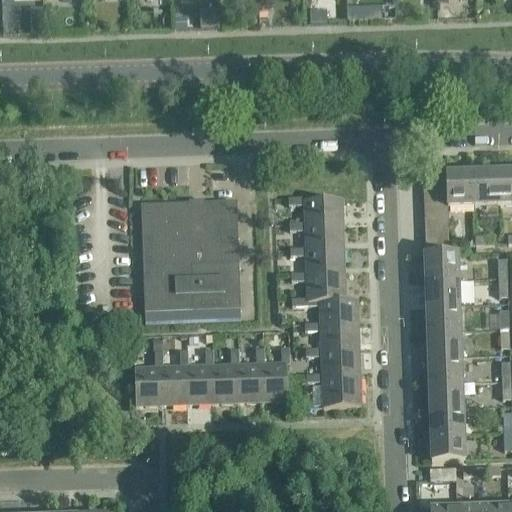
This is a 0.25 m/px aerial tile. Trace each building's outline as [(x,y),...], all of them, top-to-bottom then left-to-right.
[(326,13),(309,13),(309,25),(326,25),(326,13)] [(511,176),(499,177),(500,210),(511,209),(511,176)] [(499,177),(472,178),(474,211),(500,210),(499,177)] [(448,184),(448,199),(449,212),(474,211),(472,178),(447,179),(448,183),(448,184)] [(448,199),(448,184),(448,183),(423,184),(424,200),(448,199)] [(449,214),(449,212),(448,199),(424,200),(424,215),(449,214)] [(305,209),(305,227),(305,231),(343,229),(343,203),(305,205),(305,201),(288,202),(288,210),(305,209)] [(193,315),(240,313),(238,267),(237,205),(206,206),(206,210),(190,211),(190,207),(141,208),(142,240),(153,239),(154,284),(143,284),(144,316),(193,315)] [(449,229),(449,214),(424,215),(425,230),(449,229)] [(306,235),(306,252),(307,257),(344,256),(343,229),(305,231),(305,227),(289,227),(289,235),(306,235)] [(449,229),(425,230),(425,246),(450,245),(449,229)] [(494,239),(474,240),(475,249),(494,248),(494,239)] [(425,246),(426,261),(454,260),(454,246),(450,246),(450,245),(425,246)] [(307,260),(307,278),(308,281),(345,280),(344,256),(307,257),(306,252),(290,252),(290,260),(307,260)] [(425,261),(426,286),(461,285),(460,260),(454,260),(426,261),(425,261)] [(497,264),(498,284),(507,284),(506,263),(497,264)] [(308,285),(308,303),(309,306),(346,305),(346,304),(345,280),(308,281),(307,278),(290,278),(291,286),(308,285)] [(507,284),(498,284),(498,301),(507,301),(507,284)] [(426,286),(427,313),(462,312),(461,285),(426,286)] [(320,310),(321,327),(321,330),(359,329),(358,304),(346,304),(346,305),(309,306),(308,303),(291,303),(291,311),(320,310)] [(427,313),(428,339),(462,338),(462,312),(427,313)] [(498,315),(499,337),(508,336),(507,315),(498,315)] [(321,336),(321,353),(321,356),(360,355),(359,329),(321,330),(321,327),(305,328),(305,336),(321,336)] [(508,336),(499,337),(500,352),(509,352),(508,336)] [(428,339),(429,363),(463,362),(462,338),(428,339)] [(281,368),(264,369),(262,369),(263,407),(287,406),(286,368),(289,368),(289,352),(280,352),(281,368)] [(231,369),(214,370),(210,370),(211,409),(237,408),(236,370),(239,369),(239,353),(230,354),(231,369)] [(256,369),(239,369),(236,370),(237,408),(263,407),(262,369),(264,369),(264,353),(256,353),(256,369)] [(322,361),(322,378),(322,380),(361,379),(360,355),(321,356),(321,353),(306,354),(306,362),(322,361)] [(205,370),(188,371),(185,371),(187,410),(211,409),(210,370),(214,370),(213,354),(205,354),(205,370)] [(180,371),(163,371),(160,372),(161,411),(187,410),(185,371),(188,371),(187,355),(179,355),(180,371)] [(160,372),(163,371),(163,356),(154,356),(154,372),(135,372),(136,412),(161,411),(160,372)] [(429,363),(429,390),(464,389),(463,362),(429,363)] [(500,366),(501,387),(510,387),(509,365),(500,366)] [(322,380),(322,378),(307,379),(307,387),(323,386),(323,412),(362,411),(361,379),(322,380)] [(501,409),(501,383),(486,383),(486,409),(501,409)] [(510,387),(501,387),(502,404),(511,403),(510,387)] [(429,390),(430,414),(465,413),(464,389),(429,390)] [(430,414),(431,439),(466,438),(465,413),(430,414)] [(502,417),(503,437),(511,437),(511,417),(502,417)] [(511,437),(503,437),(503,455),(511,454),(511,437)] [(466,438),(431,439),(432,465),(467,464),(466,438)] [(500,470),(481,471),(482,480),(500,479),(500,470)] [(482,480),(481,471),(463,472),(463,480),(482,480)] [(430,473),(430,487),(457,486),(456,473),(430,473)]
